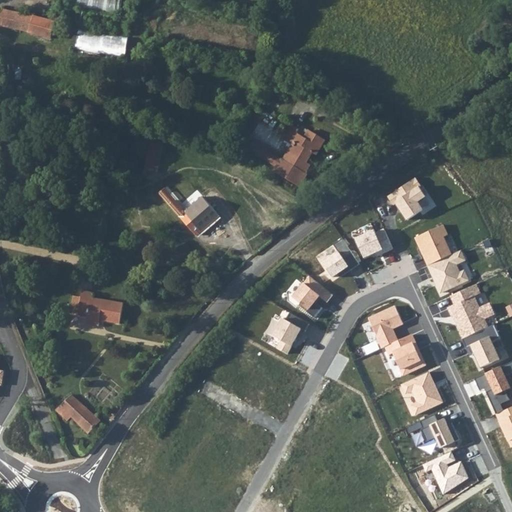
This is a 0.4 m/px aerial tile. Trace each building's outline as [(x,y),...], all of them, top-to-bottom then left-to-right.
[(80,0),(80,7),(122,11),(122,0),(80,0)] [(0,9),(0,25),(29,33),(34,15),(0,9)] [(50,39),(56,22),(34,15),(29,33),(50,39)] [(501,28),(497,24),(492,29),(496,33),(501,28)] [(80,32),(78,51),(129,56),(130,37),(80,32)] [(297,133),(299,129),(292,124),(283,139),(295,146),(291,153),(289,151),(284,160),(282,158),(276,167),(274,171),(300,187),(308,174),(305,172),(303,171),(308,163),(306,161),(312,152),(316,154),(325,139),(309,130),(304,137),(297,133)] [(153,135),(151,142),(163,145),(165,138),(153,135)] [(177,149),(178,143),(167,140),(166,145),(177,149)] [(276,167),(282,158),(276,155),(254,141),(248,150),(276,167)] [(151,142),(148,154),(161,157),(163,145),(151,142)] [(148,154),(147,161),(146,164),(158,167),(161,157),(148,154)] [(156,175),(158,167),(146,164),(144,172),(156,175)] [(415,176),(386,196),(393,206),(396,204),(408,221),(420,213),(423,215),(436,206),(415,176)] [(202,231),(220,216),(203,197),(193,206),(185,213),(181,208),(175,200),(169,205),(186,223),(190,219),(202,231)] [(193,206),(189,201),(181,208),(185,213),(193,206)] [(416,238),(428,265),(451,255),(443,238),(447,236),(443,226),(416,238)] [(375,230),(357,238),(366,257),(384,249),(385,251),(392,248),(384,230),(377,234),(375,230)] [(343,239),(333,245),(338,252),(324,262),(334,276),(338,273),(340,277),(360,264),(343,239)] [(451,255),(428,265),(440,293),(469,280),(464,271),(460,273),(456,265),(466,260),(461,251),(451,255)] [(310,274),(293,297),(310,310),(317,302),(320,298),(328,304),(336,294),(310,274)] [(478,282),(450,296),(453,303),(446,306),(461,338),(463,337),(487,325),(484,319),(494,314),(489,304),(479,308),(474,296),(483,292),(478,282)] [(92,292),(83,291),(82,297),(79,312),(79,316),(88,317),(86,324),(99,326),(100,321),(120,324),(124,303),(91,298),(92,292)] [(79,312),(82,297),(75,296),(72,311),(79,312)] [(404,324),(396,307),(370,318),(383,347),(385,345),(398,339),(393,328),(404,324)] [(273,318),(265,332),(281,341),(277,348),(288,355),(303,329),(281,317),(279,321),(273,318)] [(487,325),(463,337),(467,346),(469,345),(481,370),(503,360),(495,343),(503,339),(495,323),(487,325)] [(411,333),(398,339),(385,345),(390,355),(395,353),(404,373),(423,365),(413,344),(416,343),(411,333)] [(511,359),(485,373),(501,404),(511,398),(511,388),(508,379),(511,377),(511,359)] [(429,372),(403,385),(407,393),(413,390),(419,403),(413,406),(417,414),(443,402),(429,372)] [(89,434),(101,421),(72,396),(56,410),(67,421),(72,417),(89,434)] [(511,406),(496,414),(511,448),(511,406)] [(436,414),(420,421),(424,428),(421,429),(427,441),(436,436),(441,448),(459,439),(452,424),(448,425),(444,418),(439,421),(436,414)] [(453,451),(423,464),(427,473),(432,470),(443,495),(469,477),(461,459),(457,461),(453,451)]
